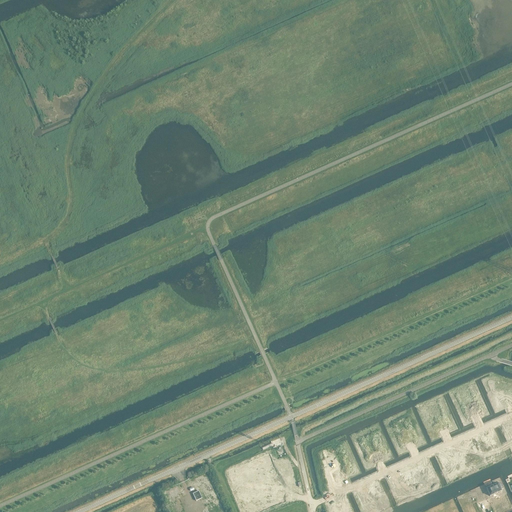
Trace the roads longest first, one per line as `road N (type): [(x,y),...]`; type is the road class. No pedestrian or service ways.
road 1 (tertiary): [(79,511),(511,317)]
road 2 (track): [(511,276),(275,382)]
road 3 (residential): [(311,506),(511,416)]
